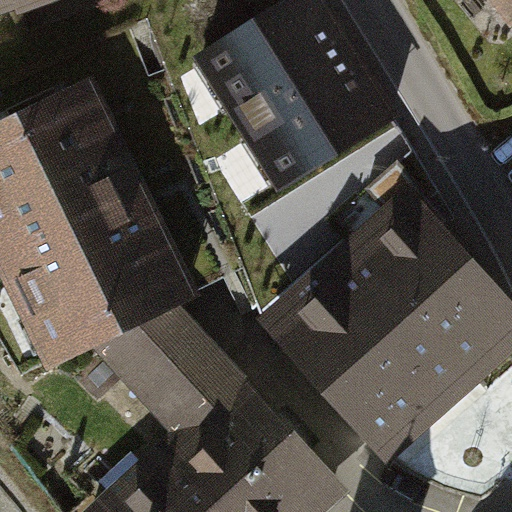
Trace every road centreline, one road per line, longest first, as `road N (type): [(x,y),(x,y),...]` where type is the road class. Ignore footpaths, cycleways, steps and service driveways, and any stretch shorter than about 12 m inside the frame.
road 1 (residential): [(511,236),(373,0)]
road 2 (unknown): [(385,511),(221,328)]
